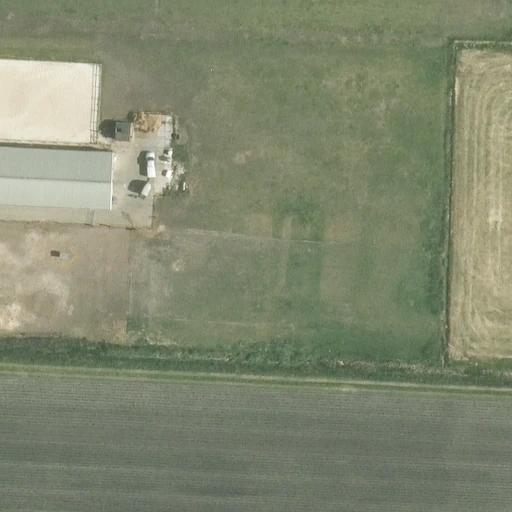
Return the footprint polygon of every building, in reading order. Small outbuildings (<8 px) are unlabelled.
[(63,141),(87,141),(87,131),(63,131),(63,141)] [(235,134),(214,133),(213,151),(235,151),(235,134)] [(0,146),(0,203),(111,208),(113,152),(0,146)] [(149,189),(147,265),(196,266),(198,190),(149,189)] [(0,225),(0,273),(13,274),(13,285),(110,286),(111,226),(0,225)]
